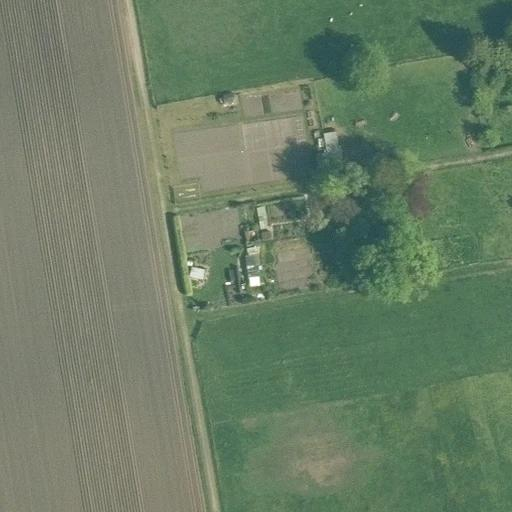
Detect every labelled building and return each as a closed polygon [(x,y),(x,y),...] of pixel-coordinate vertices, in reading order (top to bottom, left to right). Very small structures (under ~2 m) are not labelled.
[(232,97),(222,99),(224,107),(234,105),(232,97)] [(326,161),(328,169),(342,167),(341,158),(345,158),(344,147),(330,149),(332,160),(326,161)] [(279,290),(321,285),(318,250),(334,248),(332,229),(321,230),(320,220),(309,221),(307,196),(270,200),(279,290)] [(269,234),(260,235),(261,242),(270,241),(269,234)] [(244,259),(249,289),(259,287),(255,257),(258,257),(256,249),(246,250),(247,258),(244,259)] [(191,271),(189,280),(202,283),(204,273),(191,271)]
